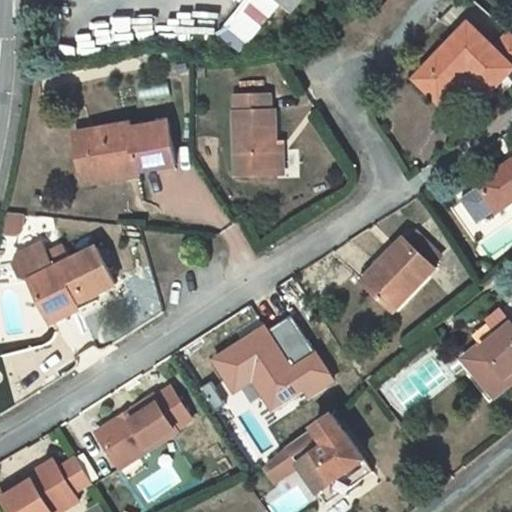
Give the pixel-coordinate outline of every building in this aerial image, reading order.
[(277,0),(291,10),(299,0),(277,0)] [(511,66),(511,64),(495,46),(470,19),(412,73),(436,99),(468,68),(476,69),(491,86),(511,66)] [(511,33),(510,32),(495,46),(511,64),(511,33)] [(234,94),(235,175),(277,174),(276,143),(275,113),(269,114),(268,94),(234,94)] [(130,121),(86,129),(93,166),(135,158),(137,171),(175,164),(167,120),(131,127),(130,121)] [(93,166),(86,129),(73,132),(83,184),(138,174),(137,171),(135,158),(93,166)] [(284,143),(276,143),(277,174),(285,174),(284,143)] [(477,185),(459,199),(476,223),(494,210),(496,212),(511,200),(511,163),(510,166),(506,161),(476,183),(477,185)] [(23,218),(2,217),(1,231),(18,232),(22,228),(23,218)] [(382,269),(365,287),(392,312),(434,267),(430,263),(439,253),(416,232),(408,240),(404,236),(377,264),(382,269)] [(77,302),(115,282),(95,244),(69,258),(60,242),(45,250),(40,242),(16,255),(12,265),(19,276),(29,280),(51,323),(80,307),(77,302)] [(330,378),(289,314),(265,329),(262,325),(251,332),(240,339),(212,357),(224,376),(233,370),(242,384),(251,378),(274,414),(330,378)] [(238,337),(240,339),(251,332),(249,329),(238,337)] [(499,381),(505,388),(511,381),(511,338),(510,337),(500,345),(492,336),(460,363),(486,392),(499,381)] [(233,370),(224,376),(233,390),(242,384),(233,370)] [(210,380),(200,386),(215,410),(225,404),(210,380)] [(119,415),(95,429),(112,458),(130,447),(135,455),(176,431),(174,429),(190,419),(170,387),(154,396),(153,394),(128,409),(132,416),(123,421),(119,415)] [(132,416),(128,409),(119,415),(123,421),(132,416)] [(374,471),(330,415),(285,448),(298,466),(327,506),(374,471)] [(135,455),(130,447),(112,458),(117,466),(135,455)] [(298,466),(285,448),(263,468),(273,483),(298,466)] [(82,454),(76,458),(91,480),(97,477),(82,454)] [(20,490),(1,502),(7,511),(60,511),(78,501),(72,492),(91,480),(76,458),(58,469),(53,461),(17,484),(20,490)] [(17,484),(0,495),(0,500),(1,502),(20,490),(17,484)]
